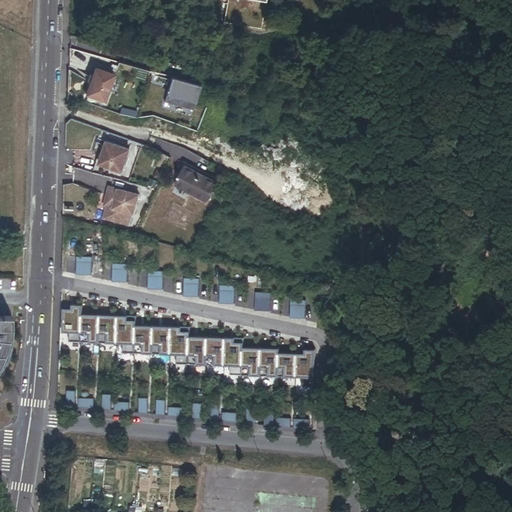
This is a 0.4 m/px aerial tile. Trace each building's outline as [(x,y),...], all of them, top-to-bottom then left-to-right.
[(265,0),(227,0),(224,22),(261,28),(265,0)] [(115,69),(96,64),(88,95),(106,101),(115,69)] [(200,86),(171,78),(164,102),(192,110),(200,86)] [(105,139),(93,172),(116,178),(128,148),(105,139)] [(216,181),(186,165),(176,184),(206,200),(216,181)] [(138,193),(109,185),(105,203),(106,203),(103,215),(129,223),(132,210),(134,211),(138,193)] [(92,256),(77,255),(76,274),(91,275),(92,256)] [(128,263),(112,263),(112,281),(127,282),(128,263)] [(163,270),(148,270),(148,288),(163,289),(163,270)] [(199,278),(184,277),(183,296),(198,296),(199,278)] [(235,285),(220,284),(219,303),(234,304),(235,285)] [(271,292),(255,291),(255,310),(270,311),(271,292)] [(306,299),(291,299),(290,317),(305,318),(306,299)] [(314,386),(315,349),(297,348),(297,352),(279,352),(279,348),(243,346),(243,337),(190,335),(190,327),(136,325),(136,315),(82,313),(82,305),(64,304),(62,332),(69,332),(69,341),(81,342),(80,346),(88,346),(88,342),(123,343),(122,352),(177,354),(177,364),(230,365),(230,374),(254,375),(302,377),(302,386),(314,386)] [(0,376),(4,370),(7,359),(10,348),(11,338),(12,330),(11,316),(0,316),(0,376)]
